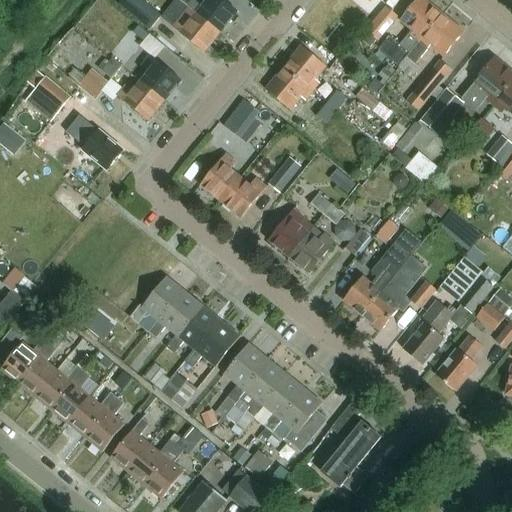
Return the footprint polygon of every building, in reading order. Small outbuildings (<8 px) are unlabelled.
[(162,17),(140,0),(124,0),(119,6),(150,31),(162,17)] [(178,0),(190,10),(221,34),(237,14),(219,0),(178,0)] [(422,0),(418,0),(400,22),(413,32),(399,48),(409,57),(419,44),(442,16),(422,0)] [(399,19),(385,8),(366,32),(379,43),(399,19)] [(204,55),(221,34),(190,10),(174,30),(204,55)] [(407,58),(416,66),(431,48),(444,58),(464,34),(442,16),(419,44),(409,57),(407,58)] [(302,48),(284,70),(313,93),(320,85),(316,81),(326,68),(302,48)] [(149,74),(142,83),(166,102),(181,82),(151,58),(142,68),(149,74)] [(420,70),(407,59),(398,69),(411,79),(420,70)] [(112,82),(123,68),(113,60),(102,74),(112,82)] [(494,106),(511,84),(511,74),(495,60),(475,84),(489,95),(485,99),(494,106)] [(431,97),(452,72),(440,63),(420,87),(431,97)] [(450,89),(461,98),(483,73),(472,64),(450,89)] [(284,70),(266,92),(290,112),(301,99),(305,102),(313,93),(284,70)] [(79,87),(96,101),(109,86),(92,71),(79,87)] [(35,92),(61,112),(71,99),(46,79),(35,92)] [(127,87),(118,98),(148,123),(166,102),(142,83),(133,93),(127,87)] [(511,84),(494,106),(503,113),(506,110),(511,114),(511,84)] [(372,113),(379,106),(362,91),(355,98),(372,113)] [(438,137),(464,106),(445,92),(420,122),(438,137)] [(325,105),(336,113),(346,101),(335,93),(325,105)] [(336,114),(336,113),(325,105),(315,118),(325,126),(336,114)] [(224,128),(240,140),(255,121),(239,108),(224,128)] [(493,131),(481,122),(474,130),(486,140),(493,131)] [(84,153),(108,172),(124,153),(100,133),(98,136),(84,125),(72,139),(86,150),(84,153)] [(511,147),(502,139),(487,157),(504,171),(511,161),(511,147)] [(409,166),(429,184),(443,168),(423,150),(409,166)] [(225,157),(201,187),(221,203),(240,180),(230,172),(236,165),(225,157)] [(281,195),(302,168),(290,159),(269,185),(281,195)] [(329,181),(348,195),(356,185),(338,171),(329,181)] [(403,178),(398,178),(395,182),(395,187),(399,190),(404,190),(408,186),(407,181),(403,178)] [(240,180),(221,203),(242,220),(266,189),(255,181),(250,188),(240,180)] [(324,217),(331,207),(319,196),(311,206),(324,217)] [(437,202),(429,212),(441,222),(449,212),(437,202)] [(331,207),(324,217),(336,227),(345,217),(331,207)] [(289,259),(308,235),(299,228),(304,221),(294,212),(269,242),(289,259)] [(388,244),(398,231),(389,224),(379,236),(388,244)] [(361,233),(346,252),(355,259),(370,240),(361,233)] [(308,235),(289,259),(310,275),(334,245),(324,236),(318,243),(308,235)] [(410,260),(394,247),(371,274),(378,279),(372,287),(363,279),(344,303),(363,318),(381,294),(405,267),(410,260)] [(451,308),(448,311),(438,303),(421,323),(424,326),(403,351),(423,367),(444,341),(437,335),(450,320),(462,330),(467,323),(465,321),(470,315),(473,317),(495,290),(481,278),(483,275),(465,260),(441,290),(459,304),(459,305),(461,307),(457,313),(451,308)] [(414,274),(405,267),(381,294),(363,318),(381,333),(400,310),(391,302),(403,287),(404,287),(414,274)] [(422,310),(448,278),(436,268),(410,300),(422,310)] [(161,324),(185,294),(166,279),(143,309),(141,307),(130,319),(138,326),(148,314),(158,322),(161,324)] [(511,300),(501,291),(489,305),(504,318),(511,308),(511,300)] [(0,332),(0,333),(24,303),(11,293),(0,306),(0,332)] [(179,339),(203,309),(185,294),(161,324),(158,322),(148,334),(157,341),(166,329),(176,337),(179,339)] [(488,306),(476,321),(493,335),(505,320),(488,306)] [(197,354),(222,324),(203,309),(179,339),(176,337),(167,349),(175,355),(184,343),(194,352),(197,354)] [(103,311),(85,333),(96,342),(114,320),(103,311)] [(216,369),(240,339),(222,324),(197,354),(194,352),(185,363),(193,370),(203,358),(216,369)] [(511,326),(510,325),(496,342),(495,343),(506,352),(511,344),(511,326)] [(0,361),(3,364),(23,339),(13,330),(0,346),(0,361)] [(457,351),(436,377),(456,394),(477,368),(471,362),(482,348),(470,338),(459,352),(457,351)] [(35,399),(57,372),(47,364),(63,345),(56,339),(51,346),(18,386),(35,399)] [(18,386),(51,346),(44,340),(34,353),(23,345),(1,372),(18,386)] [(243,391),(267,361),(249,346),(224,376),(238,387),(228,399),(216,414),(224,421),(246,393),(243,391)] [(261,405),(285,376),(267,361),(243,391),(246,393),(256,401),(232,432),(240,438),(264,407),(261,405)] [(57,372),(35,399),(52,413),(84,373),(78,368),(67,380),(57,372)] [(84,373),(52,413),(69,426),(91,399),(81,391),(91,378),(84,373)] [(183,410),(197,392),(177,376),(163,394),(183,410)] [(279,421),(304,391),(285,376),(261,405),(264,407),(274,415),(265,427),(273,434),(282,423),(279,421)] [(317,412),(322,406),(304,391),(279,421),(282,423),(292,431),(284,441),(301,455),(328,422),(317,412)] [(86,440),(118,400),(111,395),(101,407),(91,399),(69,426),(86,440)] [(118,400),(86,440),(103,454),(125,427),(114,418),(125,405),(118,400)] [(342,440),(363,413),(352,404),(331,431),(342,440)] [(143,420),(111,460),(127,473),(149,446),(140,439),(150,426),(143,420)] [(319,467),(355,496),(368,479),(356,469),(380,440),(362,425),(339,455),(332,450),(319,467)] [(204,438),(192,429),(184,438),(196,448),(204,438)] [(149,446),(127,473),(145,487),(177,448),(170,442),(160,455),(149,446)] [(145,487),(162,501),(184,474),(173,466),(184,453),(177,448),(145,487)] [(245,470),(258,481),(271,465),(258,454),(245,470)] [(277,491),(290,475),(281,468),(268,484),(277,491)] [(246,511),(260,511),(271,499),(246,478),(230,499),(246,511)] [(204,484),(180,511),(219,511),(227,502),(204,484)]
